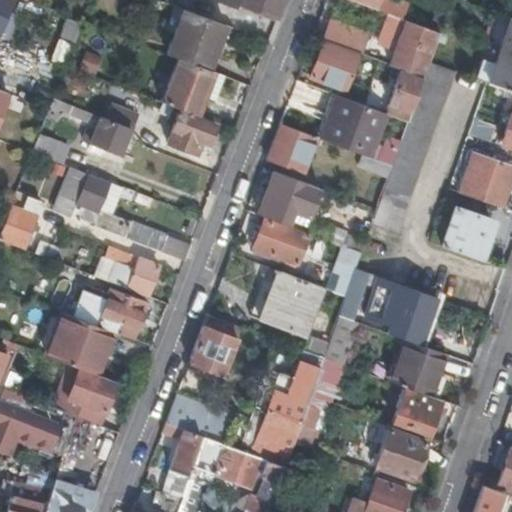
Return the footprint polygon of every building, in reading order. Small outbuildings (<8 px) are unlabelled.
[(0,0),(0,12),(6,15),(11,0),(0,0)] [(276,17),(282,0),(238,0),(237,2),(276,17)] [(438,31),(439,28),(444,17),(400,0),(353,0),(386,12),(438,31)] [(503,15),(508,16),(511,3),(511,0),(497,0),(494,11),(503,15)] [(176,29),(183,9),(175,6),(167,26),(176,29)] [(209,69),(226,25),(183,9),(176,29),(166,53),(179,58),(209,69)] [(428,61),(438,31),(386,12),(374,43),(395,51),(390,65),(422,77),(428,61)] [(511,54),(511,17),(508,16),(503,15),(492,47),(511,54)] [(329,16),(320,39),(362,54),(370,31),(329,16)] [(63,37),(74,41),(82,20),(77,18),(75,23),(70,21),(63,37)] [(51,59),(65,64),(74,41),(63,37),(60,36),(51,59)] [(357,56),(322,43),(310,77),(345,90),(357,56)] [(511,91),(511,54),(492,47),(481,80),(485,82),(511,91)] [(213,101),(223,74),(209,69),(179,58),(162,101),(197,115),(204,97),(213,101)] [(399,233),(456,72),(431,63),(408,128),(375,223),(399,233)] [(400,71),(385,112),(407,120),(422,78),(400,71)] [(298,82),(288,101),(302,108),(312,89),(298,82)] [(336,94),(320,138),(362,154),(369,157),(385,112),(336,94)] [(121,155),(131,129),(107,120),(80,109),(52,96),(48,108),(45,115),(57,120),(60,110),(98,125),(91,143),(121,155)] [(41,126),(45,115),(48,108),(36,104),(29,122),(41,126)] [(107,120),(131,129),(137,115),(113,106),(107,120)] [(207,143),(215,124),(179,110),(167,142),(196,154),(201,141),(207,143)] [(511,114),(501,143),(511,146),(511,114)] [(280,123),(266,159),(301,172),(315,136),(280,123)] [(31,151),(60,162),(68,142),(39,131),(31,151)] [(390,136),(381,161),(391,165),(400,140),(390,136)] [(458,191),(500,206),(511,171),(511,166),(472,153),(458,191)] [(357,166),(387,177),(391,165),(381,161),(369,157),(362,154),(357,166)] [(76,201),(71,217),(160,251),(166,235),(97,209),(107,180),(68,165),(57,194),(76,201)] [(319,187),(274,170),(260,206),(279,214),(282,207),(292,211),(308,217),(319,187)] [(15,191),(14,195),(10,205),(22,209),(27,195),(15,191)] [(0,238),(3,239),(23,247),(41,201),(27,195),(22,209),(10,205),(0,230),(0,238)] [(314,220),(347,228),(352,207),(319,199),(314,220)] [(282,207),(279,214),(290,218),(292,211),(282,207)] [(441,246),(476,258),(489,219),(454,207),(441,246)] [(306,231),(264,216),(254,244),(266,248),(274,251),(296,259),(306,231)] [(340,244),(354,249),(360,251),(364,240),(344,232),(340,244)] [(166,235),(160,251),(184,260),(190,244),(166,235)] [(108,280),(148,295),(159,263),(110,245),(106,255),(116,259),(108,280)] [(274,251),(266,248),(264,253),(272,256),(274,251)] [(344,295),(354,267),(360,251),(354,249),(338,292),(344,295)] [(116,259),(106,255),(103,254),(95,275),(108,280),(116,259)] [(350,319),(367,272),(354,267),(344,295),(337,314),(350,319)] [(323,287),(278,270),(260,318),(304,334),(323,287)] [(409,323),(421,291),(378,276),(364,315),(380,321),(383,313),(409,323)] [(119,334),(133,339),(147,303),(110,289),(108,294),(106,300),(100,297),(82,290),(75,307),(71,315),(111,331),(119,334)] [(71,315),(75,307),(65,303),(62,312),(71,315)] [(202,324),(237,337),(241,324),(207,311),(202,324)] [(65,362),(102,376),(110,355),(103,352),(111,331),(71,315),(62,312),(61,312),(45,354),(65,362)] [(407,330),(409,323),(383,313),(380,321),(407,330)] [(342,364),(357,322),(350,319),(337,314),(328,341),(323,355),(323,357),(342,364)] [(202,324),(188,362),(222,375),(237,337),(202,324)] [(110,355),(119,334),(111,331),(103,352),(110,355)] [(307,348),(323,355),(328,341),(309,335),(304,347),(307,348)] [(2,345),(17,351),(20,344),(5,339),(2,345)] [(429,394),(443,353),(403,339),(388,380),(403,386),(429,394)] [(292,441),(309,395),(323,357),(323,355),(307,348),(302,362),(298,360),(292,378),(279,373),(276,382),(263,389),(261,388),(251,416),(177,391),(165,421),(183,428),(200,434),(203,435),(284,465),(292,441)] [(309,395),(332,403),(345,365),(342,364),(323,357),(309,395)] [(98,423),(115,381),(102,376),(65,362),(50,404),(76,415),(98,423)] [(3,386),(15,391),(21,376),(9,370),(3,386)] [(63,452),(76,415),(50,404),(15,391),(3,386),(0,392),(0,423),(53,444),(52,448),(63,452)] [(431,416),(437,398),(429,394),(403,386),(391,422),(426,434),(432,417),(431,416)] [(165,421),(162,431),(179,438),(183,428),(165,421)] [(183,428),(179,438),(170,461),(187,468),(200,434),(183,428)] [(425,442),(387,429),(374,466),(412,480),(425,442)] [(278,480),(284,465),(203,435),(188,474),(200,478),(211,448),(222,452),(215,473),(249,486),(253,476),(258,478),(260,474),(278,480)] [(511,446),(510,445),(496,483),(511,488),(511,446)] [(358,482),(363,466),(350,462),(345,477),(358,482)] [(199,480),(188,476),(184,485),(180,496),(179,499),(190,504),(199,480)] [(0,488),(0,511),(3,511),(11,480),(3,478),(0,488)] [(3,511),(37,511),(40,502),(44,504),(50,489),(11,480),(3,511)] [(88,511),(96,491),(53,480),(50,489),(44,504),(41,511),(88,511)] [(344,511),(400,511),(408,492),(375,480),(368,503),(350,496),(344,511)] [(164,491),(180,496),(184,485),(168,481),(164,491)] [(267,511),(275,490),(260,485),(256,494),(251,492),(243,511),(267,511)] [(482,485),(472,511),(496,511),(503,492),(482,485)] [(149,505),(174,511),(179,499),(180,496),(164,491),(155,488),(149,505)]
